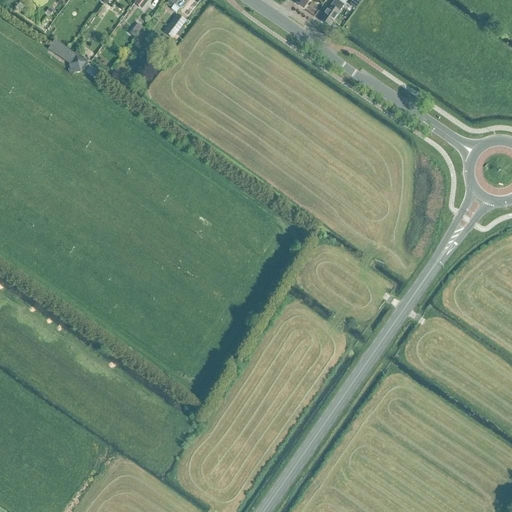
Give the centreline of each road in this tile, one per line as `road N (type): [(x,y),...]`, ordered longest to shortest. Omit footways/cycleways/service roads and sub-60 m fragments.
road 1 (primary): [(262,511),(442,254)]
road 2 (secondary): [(473,154),(248,0)]
